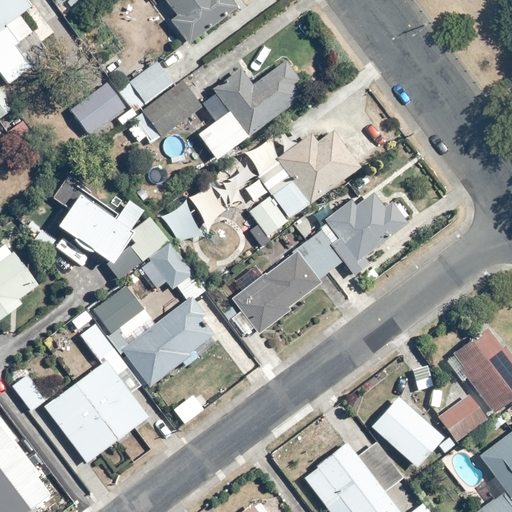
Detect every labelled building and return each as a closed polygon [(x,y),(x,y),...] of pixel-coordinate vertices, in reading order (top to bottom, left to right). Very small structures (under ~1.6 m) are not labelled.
[(31,6),(27,0),(0,0),(0,73),(7,84),(31,67),(15,44),(32,32),(19,15),(31,6)] [(165,0),(177,14),(171,20),(192,46),(241,8),(234,0),(165,0)] [(128,118),(176,84),(159,59),(111,95),(128,118)] [(215,89),(248,136),(307,94),(285,62),(256,84),(244,68),(215,89)] [(176,84),(128,118),(147,146),(201,108),(181,80),(176,84)] [(248,136),(215,89),(200,100),(214,119),(197,132),(216,159),(248,136)] [(0,117),(13,108),(0,90),(0,117)] [(312,129),(276,158),(313,204),(363,163),(336,130),(322,141),(312,129)] [(313,204),(276,158),(233,193),(270,239),(313,204)] [(318,231),(342,261),(350,270),(409,222),(378,183),(353,204),(350,200),(322,223),(324,226),(318,231)] [(131,229),(143,211),(130,202),(118,219),(116,217),(83,192),(59,223),(117,267),(133,246),(144,261),(169,241),(149,217),(132,230),(131,229)] [(199,231),(180,197),(158,209),(177,244),(199,231)] [(342,261),(318,231),(232,301),(240,311),(231,318),(245,335),(254,327),(259,334),(322,282),(320,279),(342,261)] [(37,283),(5,242),(0,245),(0,319),(20,303),(17,299),(37,283)] [(203,291),(171,246),(139,269),(154,290),(170,278),(187,302),(203,291)] [(150,387),(182,363),(186,368),(201,356),(195,349),(210,338),(184,302),(143,333),(132,317),(144,308),(125,284),(91,309),(110,334),(150,387)] [(93,323),(78,334),(100,363),(45,405),(88,462),(148,417),(131,393),(140,385),(93,323)] [(460,380),(463,383),(468,379),(494,413),(511,398),(511,354),(490,325),(445,360),(460,380)] [(46,399),(26,373),(11,384),(30,411),(46,399)] [(488,418),(467,392),(436,416),(457,442),(488,418)] [(445,438),(399,395),(372,424),(418,466),(445,438)] [(511,429),(479,454),(511,499),(511,429)] [(399,511),(350,443),(303,476),(329,511),(399,511)] [(0,503),(10,495),(7,491),(17,483),(6,469),(12,464),(0,447),(0,503)] [(511,511),(511,503),(503,492),(475,511),(511,511)] [(260,511),(253,503),(241,511),(260,511)]
